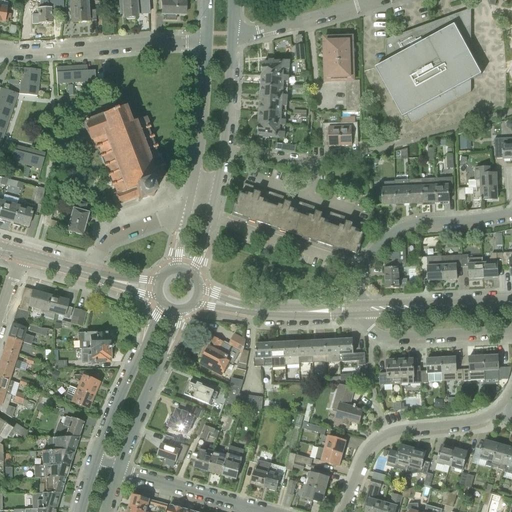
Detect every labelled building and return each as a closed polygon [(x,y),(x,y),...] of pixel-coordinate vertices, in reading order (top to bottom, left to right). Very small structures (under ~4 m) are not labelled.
[(4,14),(5,9),(9,4),(0,0),(0,22),(7,23),(8,19),(10,19),(10,15),(4,14)] [(88,22),(88,21),(92,21),(92,22),(93,21),(94,21),(93,12),(87,12),(87,1),(78,2),(78,0),(69,0),(71,23),(88,22)] [(119,0),(121,15),(123,15),(124,19),(126,19),(126,20),(135,19),(134,18),(137,18),(137,13),(142,13),(141,2),(136,3),(135,0),(128,0),(119,0)] [(186,4),(185,4),(185,2),(183,2),(182,0),(168,0),(169,2),(162,1),(162,4),(162,15),(166,15),(166,20),(176,20),(176,15),(184,15),(185,12),(186,13),(186,4)] [(38,25),(51,24),(51,6),(44,6),(44,3),(38,3),(38,18),(32,18),(32,25),(38,24),(38,25)] [(449,17),(445,19),(428,25),(426,26),(414,30),(410,31),(406,33),(404,34),(399,35),(396,36),(385,40),(385,50),(385,52),(385,59),(385,63),(382,65),(375,69),(378,75),(402,118),(404,117),(406,116),(411,125),(440,110),(465,96),(471,93),(471,81),(481,75),(479,72),(471,56),(471,49),(471,45),(471,41),(471,40),(471,14),(471,12),(471,9),(449,17)] [(352,41),(341,42),(341,38),(335,38),(335,42),(324,42),(325,64),(325,83),(345,82),(346,112),(360,112),(359,81),(353,81),(352,41)] [(303,45),(295,46),(297,61),(305,61),(303,45)] [(262,75),(288,77),(289,62),(275,63),(274,62),(269,62),(269,64),(262,64),(262,66),(261,68),(261,71),(262,75)] [(84,87),(96,86),(95,71),(87,71),(87,67),(71,68),(72,83),(84,82),(84,87)] [(40,70),(22,68),(21,82),(38,83),(40,70)] [(56,69),(57,84),(72,83),(71,68),(56,69)] [(261,88),(287,89),(288,77),(262,75),(261,88)] [(20,95),(37,97),(38,83),(21,82),(20,95)] [(0,101),(13,106),(17,94),(0,88),(0,89),(0,101)] [(261,100),(286,102),(287,89),(261,88),(261,100)] [(260,112),(285,114),(286,102),(261,100),(260,112)] [(0,115),(9,119),(13,106),(0,101),(0,115)] [(117,204),(117,205),(119,205),(119,204),(138,197),(139,199),(138,201),(140,202),(141,200),(151,196),(153,197),(154,195),(152,194),(150,189),(156,186),(157,188),(159,187),(156,180),(165,177),(161,168),(166,166),(165,164),(164,165),(161,157),(162,157),(161,155),(157,156),(154,149),(158,147),(158,145),(156,146),(153,138),(155,138),(154,136),(150,137),(147,130),(151,128),(150,126),(149,127),(145,118),(131,123),(130,122),(129,122),(124,108),(97,118),(96,116),(95,117),(96,118),(91,120),(90,118),(89,119),(89,121),(83,123),(84,126),(83,127),(84,129),(85,129),(90,141),(91,141),(91,140),(92,140),(95,149),(100,148),(103,155),(98,157),(99,159),(101,158),(103,166),(102,167),(103,168),(107,167),(110,174),(106,176),(106,178),(108,177),(111,185),(109,186),(110,188),(114,186),(117,194),(115,195),(114,194),(113,195),(114,196),(113,198),(111,198),(112,200),(113,200),(114,202),(113,203),(114,204),(115,203),(117,204)] [(284,126),(285,114),(260,112),(259,124),(284,126)] [(0,129),(5,131),(9,119),(0,115),(0,129)] [(322,124),(323,142),(329,142),(329,147),(340,147),(340,123),(322,124)] [(355,123),(341,123),(340,123),(340,147),(352,146),(352,141),(358,141),(357,123),(355,123)] [(283,138),(284,126),(259,124),(258,124),(258,127),(257,128),(257,131),(258,133),(257,135),(264,136),(263,138),(269,139),(269,137),(284,139),(284,138),(283,138)] [(503,160),(511,159),(511,138),(494,139),(495,159),(503,159),(503,160)] [(30,150),(16,147),(12,162),(26,165),(30,150)] [(26,165),(41,169),(45,154),(30,150),(26,165)] [(489,168),(475,169),(476,188),(496,188),(496,174),(489,174),(489,168)] [(449,203),(448,194),(453,194),(452,178),(435,179),(435,180),(436,203),(437,203),(443,202),(443,203),(444,203),(444,202),(448,202),(448,203),(449,203)] [(422,187),(423,204),(423,203),(429,203),(431,203),(435,203),(436,203),(435,180),(421,181),(421,187),(422,187)] [(409,204),(408,188),(405,188),(405,181),(395,182),(395,189),(396,205),(397,205),(403,204),(403,205),(404,205),(404,204),(409,204)] [(396,205),(395,189),(395,182),(389,182),(381,183),(382,189),(382,196),(382,206),(384,206),(384,205),(390,205),(391,205),(396,204),(396,205)] [(236,204),(235,206),(236,206),(234,214),(249,219),(249,220),(264,225),(275,194),(244,184),(237,204),(236,204)] [(422,204),(423,204),(422,187),(421,187),(408,188),(409,204),(410,204),(416,204),(417,204),(417,203),(422,203),(422,204)] [(42,206),(44,189),(38,188),(34,204),(42,206)] [(482,201),(497,200),(496,188),(476,188),(476,193),(473,193),(473,201),(480,201),(480,202),(482,202),(482,201)] [(275,194),(264,225),(295,235),(305,204),(275,194)] [(84,212),(86,204),(75,201),(66,231),(82,236),(88,214),(84,212)] [(13,223),(17,206),(1,202),(0,207),(0,221),(4,223),(5,221),(13,223)] [(28,228),(34,206),(26,204),(25,208),(17,206),(13,223),(13,225),(19,227),(20,225),(28,228)] [(305,204),(295,235),(325,245),(336,215),(305,204)] [(46,212),(42,225),(55,228),(57,222),(49,220),(51,213),(46,212)] [(360,248),(360,247),(361,245),(359,245),(366,225),(336,215),(325,245),(341,251),(341,250),(356,255),(359,247),(360,248)] [(385,290),(407,289),(407,280),(398,280),(398,269),(401,268),(401,261),(406,261),(405,248),(398,248),(399,253),(390,253),(390,260),(397,259),(397,261),(384,262),(385,290)] [(510,265),(510,277),(511,277),(511,252),(509,253),(509,254),(503,254),(503,266),(510,265)] [(503,254),(496,254),(491,254),(489,260),(483,260),(484,279),(498,278),(497,266),(503,266),(503,254)] [(443,281),(457,280),(456,268),(463,268),(462,256),(455,256),(456,265),(442,266),(443,281)] [(468,267),(469,279),(484,279),(483,260),(482,260),(482,258),(468,259),(468,256),(462,256),(463,268),(468,267)] [(426,258),(421,258),(421,270),(427,270),(428,282),(443,281),(442,266),(427,267),(426,258)] [(29,307),(30,307),(45,312),(50,296),(33,292),(33,291),(24,288),(19,309),(17,309),(13,320),(25,324),(29,312),(27,312),(29,307)] [(68,320),(72,308),(68,307),(68,308),(66,307),(68,301),(50,296),(45,312),(63,316),(63,318),(68,320)] [(86,312),(75,309),(71,324),(82,327),(86,312)] [(25,329),(12,325),(7,338),(21,342),(31,345),(34,338),(23,335),(25,329)] [(41,329),(30,326),(29,331),(39,335),(41,329)] [(109,334),(95,334),(95,333),(88,333),(88,334),(85,335),(85,333),(77,333),(77,342),(79,341),(79,349),(84,349),(89,349),(111,348),(112,348),(114,346),(114,342),(112,340),(109,340),(109,334)] [(234,335),(229,346),(228,347),(239,352),(241,354),(242,354),(243,350),(245,341),(234,335)] [(207,351),(200,365),(213,371),(212,372),(221,377),(229,363),(232,365),(239,352),(228,347),(229,346),(224,343),(211,337),(204,350),(207,351)] [(17,355),(21,342),(7,338),(3,350),(17,355)] [(334,356),(339,355),(339,340),(325,341),(326,356),(326,362),(334,361),(334,356)] [(352,340),(339,340),(339,355),(339,363),(358,362),(359,366),(365,366),(364,354),(353,355),(352,340)] [(325,341),(312,342),(313,357),(326,356),(325,341)] [(285,343),(286,365),(299,365),(299,364),(298,342),(285,343)] [(313,363),(312,357),(313,357),(312,342),(298,342),(299,364),(313,363)] [(271,344),(272,366),(273,368),(286,367),(286,365),(285,343),(271,344)] [(264,367),(272,366),(271,344),(256,344),(257,352),(255,352),(255,359),(253,359),(254,368),(264,367)] [(104,362),(110,362),(110,357),(112,357),(111,348),(89,349),(84,349),(84,356),(82,356),(82,363),(104,363),(104,362)] [(22,362),(15,360),(17,355),(3,350),(0,361),(0,364),(13,368),(19,370),(22,362)] [(242,354),(241,354),(236,368),(245,371),(249,352),(243,350),(242,354)] [(485,381),(506,380),(505,368),(498,368),(497,356),(483,357),(485,381)] [(483,357),(469,357),(470,369),(463,370),(464,382),(485,381),(483,357)] [(442,382),(456,381),(456,382),(464,382),(463,370),(456,370),(455,358),(441,359),(442,382)] [(413,372),(413,360),(408,361),(408,359),(402,359),(402,361),(400,361),(400,374),(400,385),(421,384),(420,372),(413,372)] [(428,383),(442,382),(441,359),(426,359),(427,371),(420,372),(421,384),(428,383)] [(387,374),(378,374),(378,386),(401,385),(400,385),(400,374),(400,361),(397,361),(397,360),(391,360),(391,361),(387,362),(387,374)] [(54,361),(54,363),(54,365),(54,371),(67,370),(66,361),(54,361)] [(13,368),(0,364),(0,377),(9,381),(9,380),(13,368)] [(53,371),(52,373),(49,378),(53,380),(56,381),(59,374),(53,371)] [(98,385),(92,382),(96,373),(95,372),(79,372),(79,376),(74,376),(74,380),(80,383),(77,390),(76,391),(92,398),(98,385)] [(9,381),(0,377),(0,392),(10,395),(14,382),(9,380),(9,381)] [(21,379),(19,385),(26,387),(28,382),(21,379)] [(196,386),(188,383),(187,387),(185,386),(181,395),(209,406),(212,400),(214,401),(217,394),(201,387),(202,385),(197,384),(196,386)] [(230,386),(227,395),(238,398),(239,395),(241,388),(230,386)] [(359,424),(362,411),(355,409),(356,406),(354,405),(354,406),(350,405),(354,390),(339,386),(332,409),(338,411),(334,426),(348,429),(350,422),(359,424)] [(64,400),(87,410),(92,398),(76,391),(77,390),(69,387),(64,400)] [(0,392),(0,411),(4,415),(5,415),(11,419),(15,408),(8,406),(11,396),(10,395),(0,392)] [(238,398),(227,395),(224,405),(236,406),(238,398)] [(236,406),(243,407),(245,396),(239,395),(238,398),(236,406)] [(54,402),(42,397),(39,404),(47,407),(51,409),(54,402)] [(443,408),(442,400),(434,400),(435,408),(443,408)] [(168,426),(167,428),(186,435),(193,418),(197,419),(200,411),(192,407),(189,416),(176,410),(172,419),(171,419),(170,420),(168,420),(167,420),(165,424),(166,425),(168,426)] [(76,440),(77,440),(82,424),(65,418),(62,428),(57,426),(53,439),(63,439),(63,440),(65,439),(76,440)] [(5,440),(8,436),(12,439),(15,434),(20,427),(16,424),(12,429),(0,420),(0,439),(1,440),(5,440)] [(205,426),(206,425),(207,423),(200,420),(194,434),(199,436),(204,426),(205,426)] [(320,427),(309,424),(303,423),(301,429),(318,434),(320,427)] [(216,430),(206,425),(205,426),(204,426),(199,436),(200,437),(200,438),(207,441),(209,436),(217,440),(220,432),(216,430)] [(342,454),(344,448),(346,442),(328,437),(325,450),(342,454)] [(76,442),(76,440),(65,439),(63,440),(63,439),(53,439),(46,440),(47,452),(47,453),(70,451),(70,453),(72,452),(73,451),(75,450),(76,447),(75,445),(75,442),(76,442)] [(497,445),(485,441),(482,450),(482,449),(481,452),(482,453),(480,459),(487,461),(486,466),(491,468),(492,465),(492,463),(497,445)] [(180,446),(179,450),(161,444),(156,457),(176,463),(179,452),(185,454),(187,448),(180,446)] [(499,467),(498,470),(503,472),(510,449),(497,445),(492,463),(492,465),(499,467)] [(398,454),(390,452),(387,462),(395,464),(394,469),(407,472),(413,450),(400,446),(398,454)] [(455,450),(442,446),(439,454),(438,454),(438,457),(437,464),(444,466),(444,465),(450,466),(455,450)] [(200,447),(194,468),(208,472),(214,451),(200,447)] [(342,454),(325,450),(319,448),(315,460),(339,467),(342,454)] [(511,449),(510,449),(503,472),(504,472),(511,474),(511,449)] [(423,461),(425,453),(413,450),(407,472),(406,476),(420,473),(426,475),(427,475),(427,474),(430,463),(423,461)] [(465,461),(467,453),(455,450),(450,466),(455,467),(454,469),(462,471),(464,464),(464,465),(465,462),(465,461)] [(41,468),(68,466),(68,465),(70,463),(71,461),(70,458),(70,453),(70,451),(47,453),(47,452),(41,452),(41,467),(41,468)] [(227,455),(214,451),(208,472),(222,475),(227,455)] [(277,491),(280,477),(281,476),(284,477),(286,470),(292,472),(293,468),(294,462),(296,455),(289,454),(286,468),(270,464),(264,487),(270,489),(269,490),(275,492),(275,491),(277,491)] [(222,475),(236,480),(242,459),(234,457),(227,455),(222,475)] [(296,455),(294,462),(305,465),(311,466),(312,460),(296,455)] [(258,461),(258,463),(257,463),(255,470),(251,484),(256,485),(256,487),(261,488),(262,487),(264,487),(270,464),(258,461)] [(304,471),(305,465),(294,462),(293,468),(304,471)] [(41,468),(41,467),(34,467),(34,473),(40,473),(40,479),(64,479),(66,477),(67,475),(66,473),(68,466),(41,468)] [(326,484),(328,478),(308,473),(307,479),(309,479),(307,486),(325,491),(327,484),(326,484)] [(374,473),(372,479),(384,482),(385,476),(374,473)] [(468,475),(462,473),(459,485),(462,486),(462,488),(465,487),(468,475)] [(427,475),(426,475),(424,486),(430,487),(433,475),(427,474),(427,475)] [(471,489),(474,476),(468,475),(465,487),(468,488),(471,489)] [(47,495),(60,494),(61,491),(62,491),(63,486),(62,486),(64,479),(40,479),(40,486),(45,486),(45,495),(47,495)] [(383,504),(383,501),(377,500),(380,488),(381,489),(382,483),(372,480),(370,485),(371,486),(367,500),(369,500),(365,511),(380,511),(383,504)] [(290,482),(287,494),(293,496),(294,490),(296,484),(290,482)] [(484,492),(485,493),(491,494),(493,486),(486,484),(484,492)] [(303,492),(302,498),(321,503),(323,498),(325,491),(307,486),(305,493),(303,492)] [(413,501),(417,488),(410,489),(407,499),(413,501)] [(403,489),(401,497),(407,499),(410,489),(409,489),(403,489)] [(457,491),(450,494),(446,507),(452,508),(457,491)] [(446,507),(450,494),(444,493),(441,505),(446,507)] [(488,507),(492,495),(490,495),(491,494),(485,493),(482,505),(488,507)] [(62,497),(59,496),(60,494),(47,495),(42,495),(42,502),(37,502),(37,510),(37,511),(56,510),(58,503),(60,503),(62,497)] [(380,511),(394,511),(396,507),(398,508),(401,498),(393,495),(390,506),(383,504),(380,511)] [(497,497),(492,495),(488,507),(494,509),(497,497)] [(132,496),(129,508),(143,511),(166,511),(168,506),(132,496)]
